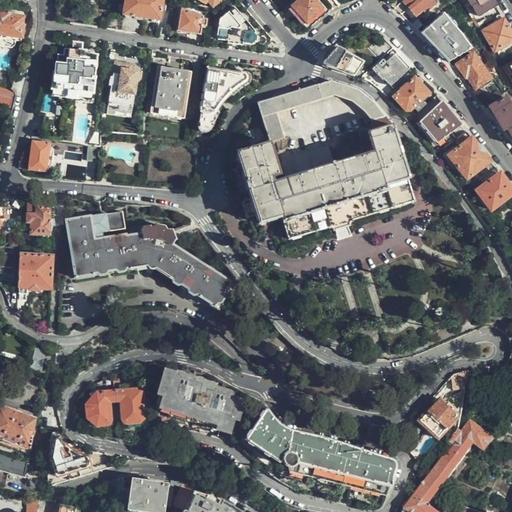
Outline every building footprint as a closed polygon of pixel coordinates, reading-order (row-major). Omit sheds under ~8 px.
[(160,20),(163,0),(125,0),(123,15),(125,16),(126,18),(131,19),(133,17),(151,19),(152,22),(156,22),(158,20),(160,20)] [(196,0),(205,4),(207,2),(213,8),(220,1),(220,0),(196,0)] [(320,2),(318,0),(298,0),(299,1),(289,9),(295,16),(299,13),(307,23),(324,9),(318,3),(320,2)] [(405,0),(395,9),(401,15),(409,9),(416,17),(423,11),(425,13),(436,4),(433,0),(405,0)] [(496,5),(492,0),(469,0),(478,15),(496,5)] [(255,32),(234,8),(220,20),(217,38),(229,40),(229,38),(243,40),(243,42),(254,44),(256,35),(254,35),(255,32)] [(206,26),(206,20),(203,19),(203,17),(181,10),(179,31),(200,34),(202,26),(206,26)] [(22,26),(23,17),(9,16),(10,13),(0,11),(0,38),(4,39),(8,36),(8,35),(21,37),(22,26)] [(470,51),(439,11),(434,16),(437,21),(421,35),(436,50),(448,63),(456,59),(470,51)] [(106,29),(137,34),(145,26),(142,22),(135,21),(108,17),(106,29)] [(484,31),(503,65),(511,59),(511,33),(504,19),(484,31)] [(0,46),(11,48),(14,46),(15,41),(20,42),(21,37),(8,35),(8,36),(4,39),(0,38),(0,46)] [(387,43),(381,37),(371,48),(376,54),(387,43)] [(92,95),(97,57),(90,56),(90,52),(82,51),(83,43),(74,42),(73,50),(66,50),(65,56),(59,56),(59,64),(57,64),(57,74),(55,75),(54,90),(68,92),(68,96),(77,97),(78,93),(92,95)] [(387,43),(376,54),(381,60),(394,49),(387,43)] [(331,54),(329,52),(328,54),(322,65),(354,76),(363,63),(336,48),(331,54)] [(490,80),(484,71),(473,55),(457,66),(465,78),(467,78),(475,90),(490,80)] [(170,56),(168,65),(190,68),(191,59),(170,56)] [(408,71),(394,56),(387,63),(383,60),(373,69),(383,80),(384,79),(391,86),(408,71)] [(140,79),(142,72),(133,70),(134,64),(116,61),(114,69),(109,104),(133,108),(137,82),(140,79)] [(250,82),(252,78),(252,76),(251,74),(249,72),(246,71),(242,70),(242,71),(215,67),(215,66),(208,64),(199,124),(200,130),(205,133),(210,131),(213,129),(221,112),(219,110),(223,103),(230,96),(233,93),(234,95),(241,89),(247,85),(250,82)] [(186,118),(193,70),(177,68),(158,65),(151,113),(186,118)] [(429,94),(415,78),(394,97),(406,110),(411,110),(429,94)] [(270,98),(257,102),(270,143),(274,142),(276,144),(281,143),(281,140),(285,139),(277,113),(297,107),(335,96),(353,101),(355,103),(365,111),(372,121),(375,129),(368,132),(373,150),(370,150),(370,153),(335,164),(329,147),(284,160),(282,165),(284,173),(280,174),(269,143),(257,147),(255,143),(250,144),(251,149),(237,153),(241,164),(251,199),(242,202),(244,210),(247,218),(256,216),(259,223),(281,217),(283,218),(289,238),(329,227),(332,229),(333,230),(350,225),(349,223),(352,221),(415,200),(412,192),(392,126),(391,125),(388,120),(374,102),(360,90),(331,80),(322,83),(299,90),(270,98)] [(505,98),(488,108),(495,119),(497,118),(504,131),(506,130),(511,140),(511,106),(509,104),(505,98)] [(461,125),(443,102),(426,117),(420,121),(438,144),(448,136),(461,125)] [(45,116),(41,140),(54,142),(57,118),(45,116)] [(480,149),(467,132),(454,141),(456,144),(458,144),(459,147),(448,156),(466,179),(477,172),(482,177),(483,176),(495,167),(485,154),(480,149)] [(52,164),(54,154),(49,153),(50,144),(32,142),(31,146),(29,171),(46,174),(48,164),(52,164)] [(101,160),(101,149),(88,147),(88,158),(101,160)] [(73,163),(78,154),(69,148),(63,157),(73,163)] [(511,190),(506,183),(495,167),(483,176),(482,177),(480,179),(485,184),(477,190),(490,210),(511,194),(511,190)] [(64,200),(54,201),(53,225),(60,225),(64,224),(64,200)] [(31,235),(51,236),(51,225),(51,221),(49,221),(50,208),(37,208),(37,204),(29,204),(28,204),(27,223),(31,223),(31,235)] [(188,255),(171,244),(175,239),(176,238),(174,234),(172,230),(169,230),(167,230),(165,226),(156,224),(152,228),(150,226),(143,227),(143,225),(125,227),(122,212),(111,213),(67,220),(70,239),(75,278),(93,275),(94,274),(128,269),(131,269),(148,266),(152,268),(158,269),(172,278),(173,281),(173,282),(176,284),(179,284),(181,284),(189,289),(189,290),(189,291),(194,295),(196,293),(199,295),(199,296),(215,306),(231,282),(212,270),(188,255)] [(0,248),(0,273),(2,274),(2,268),(13,268),(13,255),(3,254),(3,248),(0,248)] [(18,288),(49,290),(50,290),(52,256),(19,255),(18,288)] [(208,431),(226,439),(231,418),(237,419),(241,402),(231,398),(231,394),(230,394),(229,393),(213,388),(214,386),(196,381),(195,379),(176,373),(175,374),(164,371),(158,393),(163,395),(155,425),(175,421),(176,417),(180,418),(184,419),(183,424),(190,430),(200,429),(201,424),(205,425),(209,426),(208,431)] [(143,401),(144,400),(143,391),(134,391),(134,389),(128,389),(107,391),(99,391),(99,396),(93,397),(88,401),(88,405),(85,405),(86,417),(89,417),(89,421),(94,425),(98,425),(99,425),(106,425),(109,424),(110,423),(110,420),(109,402),(119,402),(121,419),(124,423),(127,424),(134,424),(134,422),(140,422),(144,417),(143,401)] [(440,440),(458,420),(456,415),(440,399),(420,422),(440,440)] [(35,430),(38,416),(0,403),(0,439),(19,447),(20,446),(32,450),(37,431),(35,430)] [(267,410),(265,409),(245,440),(278,463),(281,462),(283,465),(288,468),(289,471),(289,472),(326,481),(385,495),(387,487),(391,487),(395,471),(395,465),(394,462),(391,460),(382,457),(355,449),(334,442),(323,438),(317,437),(302,434),(290,430),(283,427),(275,422),(273,419),(268,412),(267,410)] [(457,430),(450,440),(448,443),(452,445),(442,459),(406,509),(409,511),(478,511),(456,505),(454,511),(436,511),(427,504),(430,500),(451,472),(473,444),(483,452),(493,439),(470,421),(461,433),(457,430)] [(69,480),(81,476),(79,469),(89,465),(87,458),(80,456),(75,454),(71,451),(68,448),(63,444),(61,440),(59,437),(53,439),(49,458),(55,476),(66,473),(69,480)] [(422,444),(411,456),(418,462),(429,450),(422,444)] [(28,457),(0,447),(0,471),(23,478),(28,457)] [(171,503),(173,504),(176,496),(172,495),(173,488),(179,488),(181,482),(171,481),(170,485),(132,480),(130,494),(124,494),(123,505),(128,506),(128,509),(146,511),(162,511),(163,507),(170,508),(171,503)] [(176,496),(173,504),(184,510),(183,511),(229,511),(213,503),(217,497),(210,493),(181,482),(179,488),(176,496)] [(37,511),(39,500),(28,501),(27,511),(21,511),(23,505),(0,498),(0,511),(37,511)]
